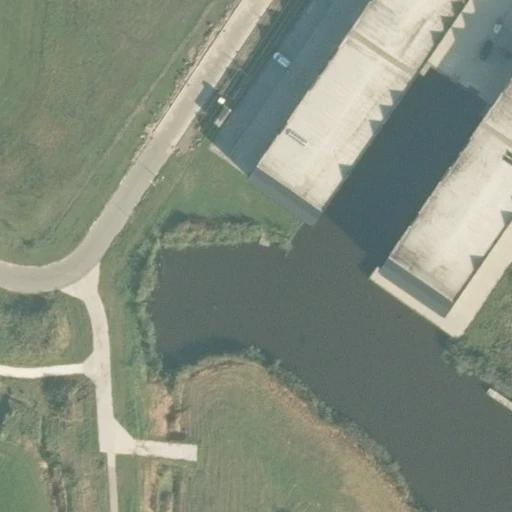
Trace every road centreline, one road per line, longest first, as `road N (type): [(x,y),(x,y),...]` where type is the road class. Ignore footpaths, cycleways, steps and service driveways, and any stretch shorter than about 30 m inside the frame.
road 1 (unclassified): [(258,0),(73,269)]
road 2 (track): [(73,269),(96,311),(106,444)]
